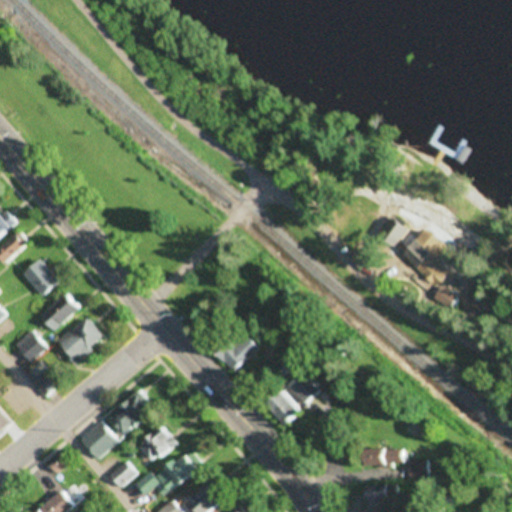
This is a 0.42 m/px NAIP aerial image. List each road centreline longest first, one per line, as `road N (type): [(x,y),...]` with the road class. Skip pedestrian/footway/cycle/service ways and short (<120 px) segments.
road 1 (residential): [(73,0),(169,111),(321,226),(367,282),(511,370)]
road 2 (primary): [(0,136),(282,466),(309,511)]
road 3 (residential): [(163,329),(0,466)]
road 4 (residential): [(267,186),(144,305)]
